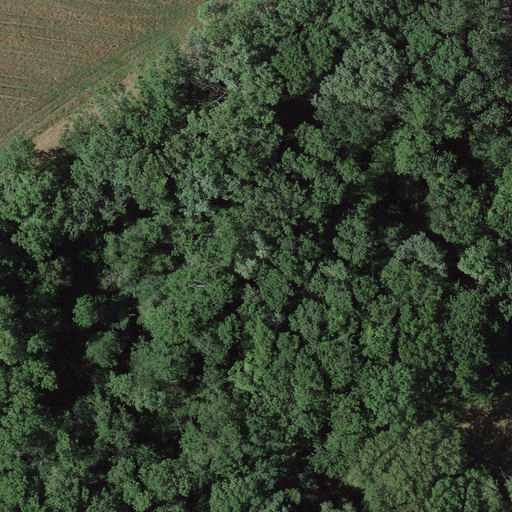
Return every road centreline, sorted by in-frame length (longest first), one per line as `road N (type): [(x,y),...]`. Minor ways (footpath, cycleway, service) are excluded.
road 1 (track): [(511,46),(472,59),(358,56),(329,68),(297,97),(276,202),(241,235),(195,254),(158,244),(111,201),(68,196),(26,211),(0,235)]
road 2 (track): [(155,241),(200,456),(225,505),(293,491),(401,511)]
